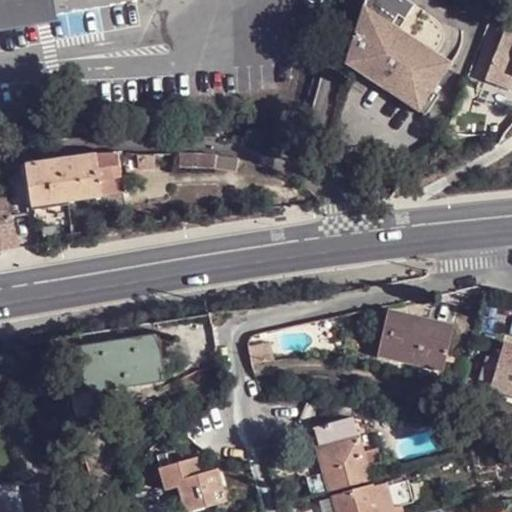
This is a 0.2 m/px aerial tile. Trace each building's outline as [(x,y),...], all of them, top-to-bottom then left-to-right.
[(364,0),(345,63),(427,114),(439,94),(433,91),(451,62),(392,24),(398,16),(404,20),(415,3),(409,0),(364,0)] [(511,28),(509,27),(489,77),(511,86),(511,28)] [(200,151),(181,151),(180,169),(219,171),(220,153),(200,151)] [(125,152),(101,153),(108,195),(131,192),(125,152)] [(101,153),(39,162),(42,174),(34,175),(38,203),(74,198),(74,201),(108,195),(101,153)] [(155,154),(147,153),(147,168),(156,168),(155,154)] [(42,174),(39,162),(33,164),(34,175),(42,174)] [(74,201),(74,198),(38,203),(39,210),(75,205),(74,201)] [(13,207),(0,209),(0,231),(3,242),(6,252),(26,249),(13,207)] [(380,353),(446,368),(453,335),(424,328),(426,321),(389,313),(380,353)] [(426,321),(424,328),(453,335),(455,328),(426,321)] [(156,335),(81,347),(88,391),(113,387),(112,380),(163,373),(156,335)] [(511,346),(503,350),(491,388),(511,393),(511,346)] [(76,348),(83,396),(164,383),(163,373),(112,380),(113,387),(88,391),(81,347),(76,348)] [(379,454),(364,458),(353,420),(317,430),(322,449),(319,450),(330,492),(370,480),(368,473),(381,469),(379,454)] [(0,511),(26,511),(11,422),(0,423),(0,511)] [(198,455),(163,465),(170,494),(183,490),(189,511),(227,502),(218,469),(202,473),(198,455)] [(414,502),(408,481),(393,485),(398,506),(414,502)] [(335,497),(338,511),(394,511),(386,483),(335,497)]
